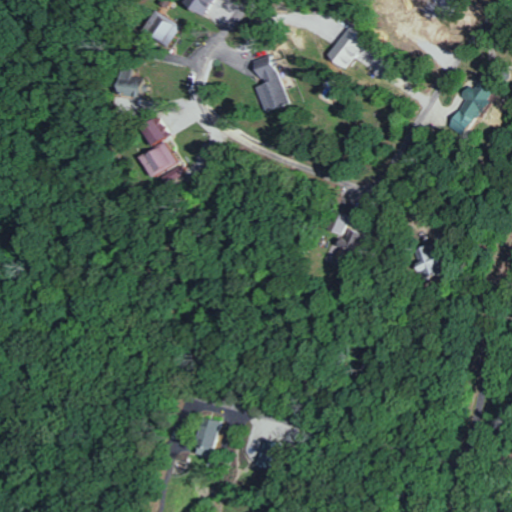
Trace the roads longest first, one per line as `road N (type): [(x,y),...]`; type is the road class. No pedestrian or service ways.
road 1 (residential): [(269,0),(206,63),(191,106),(197,129),(230,156),(378,217)]
road 2 (residential): [(357,287),(378,217),(511,34)]
road 3 (residential): [(475,458),(344,441),(244,417)]
road 4 (residential): [(470,511),(475,458),(511,391)]
